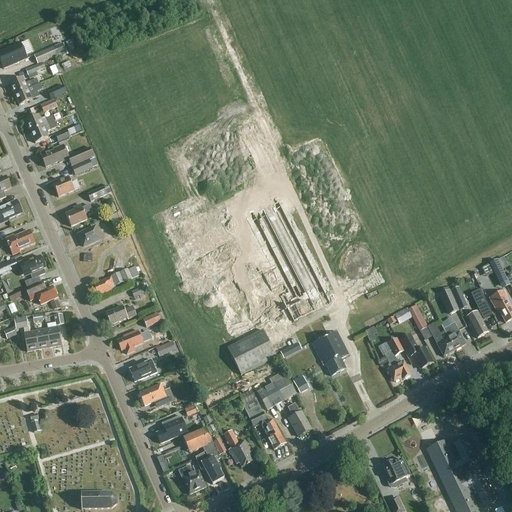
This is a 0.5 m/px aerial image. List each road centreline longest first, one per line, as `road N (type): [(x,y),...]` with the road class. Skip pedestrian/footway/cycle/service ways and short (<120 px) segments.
road 1 (tertiary): [(215,511),(511,347)]
road 2 (unclassified): [(101,351),(1,117)]
road 3 (unclassified): [(169,511),(101,351)]
